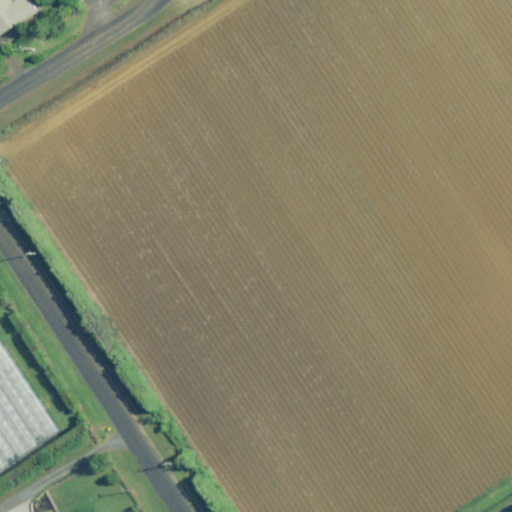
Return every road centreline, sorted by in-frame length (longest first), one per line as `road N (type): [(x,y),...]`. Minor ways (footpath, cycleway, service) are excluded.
road 1 (unclassified): [(0,244),(176,511)]
road 2 (unclassified): [(0,95),(145,0)]
road 3 (unknown): [(115,418),(0,500)]
